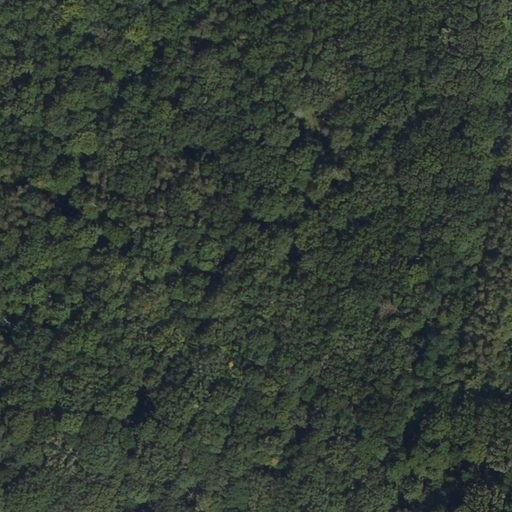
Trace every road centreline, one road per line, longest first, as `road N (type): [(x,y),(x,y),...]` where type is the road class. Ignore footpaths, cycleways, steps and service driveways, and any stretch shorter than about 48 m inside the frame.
road 1 (track): [(314,511),(342,428),(316,169),(343,0)]
road 2 (track): [(342,428),(511,437)]
